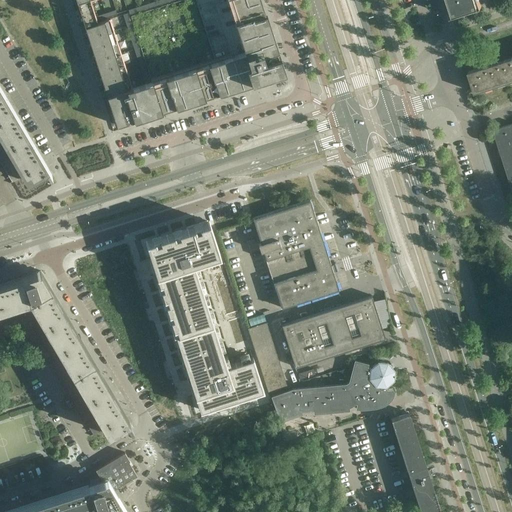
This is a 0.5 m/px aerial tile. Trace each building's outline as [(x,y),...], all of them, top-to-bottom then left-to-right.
[(279,56),(277,51),(261,0),(76,0),(108,96),(117,125),(285,71),(280,55),(279,56)] [(447,0),(451,9),(449,10),(451,17),(481,7),(479,0),(447,0)] [(475,92),(511,80),(511,57),(468,71),(471,81),(472,83),(475,92)] [(52,175),(0,86),(0,134),(3,140),(6,145),(9,150),(12,155),(15,160),(18,165),(21,170),(24,175),(27,181),(46,171),(48,174),(49,176),(52,175)] [(511,123),(501,127),(498,128),(493,130),(507,172),(509,180),(511,187),(511,123)] [(0,154),(9,150),(6,145),(0,147),(0,154)] [(0,160),(0,161),(12,155),(9,150),(0,154),(0,160)] [(3,166),(15,160),(12,155),(0,161),(3,166)] [(6,171),(18,165),(15,160),(3,166),(6,171)] [(9,177),(21,170),(18,165),(6,171),(9,177)] [(12,182),(24,175),(21,170),(9,177),(12,182)] [(331,264),(315,215),(311,201),(310,200),(264,214),(254,217),(253,218),(261,243),(258,244),(261,251),(263,250),(282,307),(303,301),(304,303),(310,301),(309,298),(337,289),(339,289),(338,287),(333,272),(338,270),(337,267),(336,263),(331,265),(331,264)] [(209,221),(146,241),(200,410),(263,390),(209,221)] [(128,423),(73,330),(40,273),(0,286),(0,309),(29,300),(63,357),(66,362),(69,367),(72,372),(75,377),(78,382),(81,387),(84,392),(87,397),(90,402),(93,408),(96,412),(99,418),(102,423),(105,428),(108,434),(128,423)] [(385,338),(374,300),(372,295),(370,296),(363,298),(363,299),(352,303),(351,302),(342,305),(322,311),(282,324),(295,367),(385,338)] [(287,386),(267,322),(248,328),(268,392),(287,386)] [(55,369),(66,362),(63,357),(51,363),(55,369)] [(393,391),(392,389),(393,389),(392,388),(389,390),(386,385),(393,379),(394,370),(393,369),(395,368),(390,362),(388,363),(387,362),(378,362),(371,368),(368,366),(368,363),(355,360),(349,382),(346,384),(293,389),(272,396),(280,418),(280,420),(285,419),(301,413),(301,410),(314,409),(314,413),(349,409),(348,407),(356,402),(357,404),(356,408),(363,408),(366,408),(369,407),(372,407),(375,407),(378,406),(381,405),(384,404),(386,403),(388,402),(389,401),(390,400),(391,398),(392,397),(392,396),(393,395),(393,394),(393,392),(393,391)] [(57,374),(69,367),(66,362),(55,369),(57,374)] [(60,379),(72,372),(69,367),(57,374),(60,379)] [(64,384),(75,377),(72,372),(60,379),(64,384)] [(66,389),(78,382),(75,377),(64,384),(66,389)] [(69,394),(81,387),(78,382),(66,389),(69,394)] [(72,399),(84,392),(81,387),(69,394),(72,399)] [(75,404),(87,397),(84,392),(72,399),(75,404)] [(78,409),(90,402),(87,397),(75,404),(78,409)] [(81,414),(93,408),(90,402),(78,409),(81,414)] [(84,419),(96,412),(93,408),(81,414),(84,419)] [(87,424),(99,418),(96,412),(84,419),(87,424)] [(441,511),(431,479),(433,478),(430,469),(428,469),(409,413),(391,419),(420,511),(441,511)] [(90,429),(102,423),(99,418),(87,424),(90,429)] [(93,434),(105,428),(102,423),(90,429),(93,434)] [(305,436),(301,426),(289,430),(283,432),(286,442),(291,441),(305,436)] [(124,511),(112,490),(137,475),(129,461),(130,460),(125,452),(96,469),(103,482),(97,484),(6,511),(82,511),(96,508),(98,511),(124,511)]
